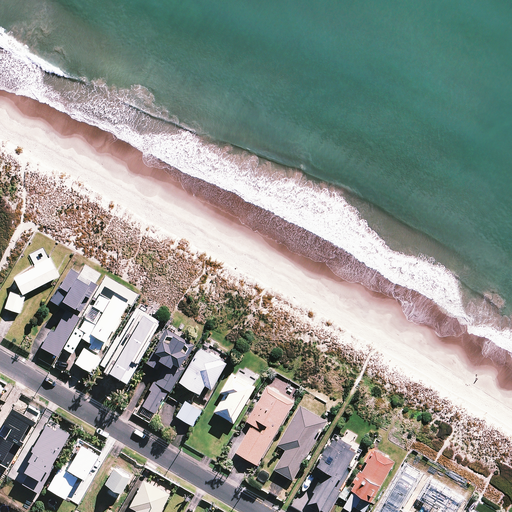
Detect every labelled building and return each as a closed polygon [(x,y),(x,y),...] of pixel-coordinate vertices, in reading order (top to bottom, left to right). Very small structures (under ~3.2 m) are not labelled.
[(59,275),(44,247),(30,255),(35,266),(15,277),(23,294),(59,275)] [(101,276),(86,265),(81,273),(73,267),(51,299),(58,304),(63,297),(82,310),(88,300),(83,297),(86,292),(89,294),(101,276)] [(129,300),(104,286),(94,306),(100,309),(93,322),(86,318),(78,334),(92,342),(89,348),(84,346),(76,362),(91,371),(101,353),(99,352),(112,329),(113,330),(129,300)] [(26,297),(10,292),(5,307),(20,312),(26,297)] [(112,343),(101,363),(105,366),(104,369),(109,371),(110,369),(121,374),(120,378),(127,382),(128,380),(160,320),(135,307),(120,336),(116,335),(112,343)] [(80,317),(67,309),(54,330),(51,329),(41,346),(58,355),(80,317)] [(193,344),(169,328),(147,361),(162,371),(167,364),(170,366),(173,361),(179,364),(193,344)] [(228,357),(202,342),(179,381),(199,392),(204,383),(211,387),(228,357)] [(256,387),(234,374),(222,393),(226,395),(216,411),(235,423),(256,387)] [(168,391),(155,384),(152,382),(148,390),(151,391),(143,405),(156,413),(168,391)] [(295,403),(268,387),(248,421),(253,425),(237,452),(258,465),(295,403)] [(201,408),(185,400),(177,415),(192,424),(201,408)] [(37,419),(14,405),(4,422),(26,436),(37,419)] [(328,421),(302,406),(279,445),(287,450),(276,469),(293,480),(328,421)] [(25,469),(40,478),(37,483),(26,477),(23,483),(39,492),(57,461),(55,460),(72,431),(58,423),(56,427),(47,422),(32,448),(34,449),(29,458),(31,459),(25,469)] [(361,448),(336,434),(313,474),(323,480),(310,503),(325,511),(328,511),(356,462),(353,461),(361,448)] [(99,453),(80,442),(66,466),(62,464),(54,478),(67,486),(76,472),(85,477),(99,453)] [(365,511),(395,462),(375,450),(352,490),(354,491),(344,507),(351,511),(354,506),(364,511),(365,511)] [(118,500),(127,482),(133,485),(138,476),(111,463),(106,474),(110,476),(106,484),(111,486),(107,495),(118,500)] [(434,476),(416,465),(402,489),(398,486),(382,511),(415,511),(419,506),(417,505),(434,476)] [(269,474),(262,470),(258,479),(265,482),(269,474)] [(159,511),(170,494),(144,480),(126,511),(159,511)] [(439,487),(424,511),(456,511),(464,500),(457,495),(455,497),(439,487)] [(351,491),(345,488),(339,497),(345,501),(351,491)]
